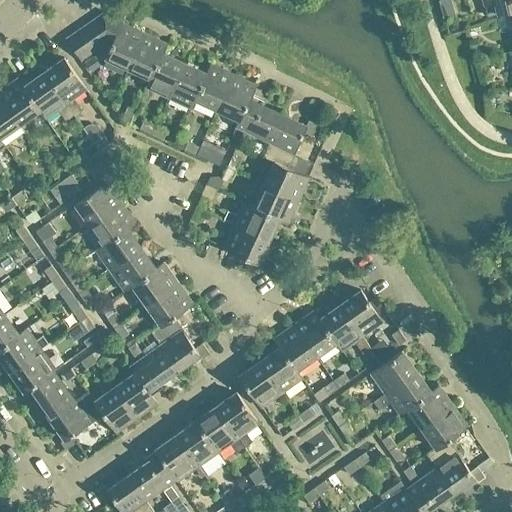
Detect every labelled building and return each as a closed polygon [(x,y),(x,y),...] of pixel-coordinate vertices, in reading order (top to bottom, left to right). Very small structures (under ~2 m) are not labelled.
[(511,0),(483,0),(485,5),(495,2),(498,13),(509,10),(510,15),(511,14),(511,0)] [(96,18),(106,33),(107,41),(102,44),(98,53),(128,67),(144,33),(121,22),(122,20),(105,12),(96,18)] [(96,18),(86,25),(100,45),(102,44),(107,41),(106,33),(96,18)] [(86,25),(77,31),(91,52),(100,45),(86,25)] [(91,52),(77,31),(67,38),(81,59),(91,52)] [(150,77),(162,52),(163,52),(167,43),(144,33),(128,67),(150,77)] [(184,62),(163,52),(162,52),(150,77),(146,85),(169,96),(184,62)] [(86,88),(64,57),(44,72),(74,114),(82,108),(73,96),(86,88)] [(195,98),(207,73),(206,72),(184,62),(169,96),(192,107),(196,98),(195,98)] [(217,108),(233,74),(210,64),(206,72),(207,73),(195,98),(196,98),(217,108)] [(44,72),(24,85),(24,86),(40,108),(39,109),(45,117),(57,108),(66,119),(74,114),(44,72)] [(237,125),(252,93),(256,85),(233,74),(217,108),(239,118),(236,125),(237,125)] [(40,108),(24,86),(24,85),(19,78),(0,90),(0,94),(20,123),(39,109),(40,108)] [(264,99),(252,93),(237,125),(270,141),(284,112),(262,102),(264,99)] [(25,130),(20,123),(0,94),(0,136),(6,144),(25,130)] [(130,122),(135,110),(127,106),(122,118),(130,122)] [(309,120),(306,125),(306,124),(284,112),(270,141),(262,156),(274,161),(287,167),(287,166),(288,167),(300,142),(298,141),(303,131),(311,135),(317,123),(309,120)] [(140,128),(152,134),(155,126),(143,120),(140,128)] [(167,131),(155,126),(152,134),(163,139),(167,131)] [(245,148),(251,136),(243,132),(237,144),(245,148)] [(105,135),(94,143),(99,150),(110,142),(105,135)] [(184,149),(196,154),(200,146),(188,141),(184,149)] [(99,150),(94,143),(83,150),(88,157),(99,150)] [(233,154),(227,166),(235,170),(241,158),(233,154)] [(94,178),(106,169),(100,161),(88,169),(94,178)] [(298,199),(308,176),(288,167),(287,166),(287,167),(274,161),(264,183),(298,199)] [(230,182),(235,170),(227,166),(222,178),(230,182)] [(71,173),(60,181),(71,196),(82,188),(71,173)] [(61,203),(71,196),(60,181),(50,188),(61,203)] [(90,223),(121,202),(106,181),(76,203),(90,223)] [(287,222),(298,199),(264,183),(254,205),(253,205),(279,217),(278,218),(287,222)] [(22,189),(12,197),(17,204),(27,197),(22,189)] [(202,194),(196,206),(204,210),(210,198),(202,194)] [(6,211),(17,204),(12,197),(1,204),(6,211)] [(278,218),(279,217),(253,205),(254,205),(245,201),(238,215),(228,210),(224,219),(234,224),(268,240),(278,218)] [(127,228),(135,222),(121,202),(90,223),(104,243),(127,227),(127,228)] [(199,222),(204,210),(196,206),(191,218),(199,222)] [(43,241),(50,251),(57,246),(50,236),(56,232),(48,221),(35,231),(42,241),(43,241)] [(16,229),(23,240),(30,235),(23,224),(16,229)] [(258,262),(268,240),(234,224),(224,247),(258,262)] [(141,247),(127,228),(127,227),(104,243),(96,248),(111,269),(141,247)] [(38,246),(30,235),(23,240),(31,251),(38,246)] [(82,235),(60,245),(65,256),(87,246),(82,235)] [(38,246),(31,251),(37,260),(44,255),(38,246)] [(65,257),(57,246),(50,251),(58,262),(65,257)] [(133,284),(155,268),(155,267),(141,247),(111,269),(125,290),(133,284)] [(147,304),(177,282),(163,262),(155,267),(155,268),(133,284),(147,304)] [(44,270),(52,280),(59,275),(51,265),(44,270)] [(66,286),(59,275),(52,280),(59,291),(66,286)] [(71,281),(78,292),(86,287),(78,276),(71,281)] [(173,316),(192,303),(177,282),(147,304),(161,323),(161,324),(172,316),(173,316)] [(93,297),(86,287),(78,292),(86,302),(93,297)] [(362,334),(382,320),(361,289),(340,304),(362,334)] [(370,347),(362,334),(340,304),(320,318),(336,341),(341,349),(353,340),(362,352),(370,347)] [(73,310),(80,320),(87,315),(80,305),(73,310)] [(336,341),(320,318),(315,310),(294,324),(316,355),(336,341)] [(107,316),(114,327),(121,322),(114,311),(107,316)] [(0,346),(18,334),(18,333),(4,314),(0,316),(0,346)] [(95,326),(87,315),(80,320),(87,331),(95,326)] [(210,353),(202,342),(195,348),(173,316),(172,316),(161,324),(161,323),(151,330),(159,341),(161,345),(162,344),(178,368),(199,353),(202,358),(210,353)] [(80,320),(73,326),(80,336),(87,331),(80,320)] [(129,332),(121,322),(114,327),(122,338),(129,332)] [(316,355),(294,324),(274,339),(279,347),(280,346),(296,369),(316,355)] [(0,355),(10,370),(40,348),(48,343),(42,334),(34,340),(26,328),(18,333),(18,334),(0,346),(0,355)] [(406,339),(401,332),(399,329),(392,334),(399,344),(406,339)] [(97,331),(89,337),(93,342),(101,336),(97,331)] [(134,372),(148,390),(151,387),(178,368),(162,344),(161,345),(159,341),(143,352),(135,342),(128,347),(136,358),(132,360),(129,362),(131,366),(130,366),(131,368),(134,372)] [(102,346),(92,353),(97,360),(107,353),(102,346)] [(280,346),(279,347),(260,361),(281,391),(302,377),(296,369),(280,346)] [(55,369),(40,348),(10,370),(24,390),(29,387),(53,370),(55,369)] [(386,392),(416,371),(402,350),(371,372),(386,392)] [(86,368),(97,360),(92,353),(81,361),(86,368)] [(281,391),(260,361),(239,375),(261,406),(281,391)] [(66,382),(76,374),(71,367),(61,375),(66,382)] [(56,374),(53,370),(29,387),(31,391),(50,417),(74,401),(74,400),(56,374)] [(408,407),(430,391),(430,390),(416,371),(386,392),(373,400),(379,409),(391,400),(400,413),(408,407)] [(115,386),(136,417),(157,402),(148,390),(134,372),(115,386)] [(344,372),(334,380),(339,387),(349,379),(344,372)] [(328,394),(339,387),(334,380),(323,387),(328,394)] [(422,427),(453,405),(438,385),(430,390),(430,391),(408,407),(422,427)] [(136,417),(115,386),(95,400),(103,411),(102,412),(116,431),(136,417)] [(71,434),(102,412),(103,411),(95,400),(88,390),(74,400),(74,401),(50,417),(65,438),(60,441),(65,449),(76,441),(71,434)] [(258,422),(237,391),(216,406),(244,446),(252,440),(245,431),(258,422)] [(448,439),(467,426),(453,405),(422,427),(436,446),(436,447),(447,439),(448,439)] [(244,446),(216,406),(196,420),(217,451),(229,442),(236,452),(244,446)] [(309,407),(298,415),(303,422),(314,414),(309,407)] [(331,415),(339,425),(346,420),(338,410),(331,415)] [(293,429),(303,422),(298,415),(288,422),(293,429)] [(217,451),(196,420),(176,434),(204,474),(207,472),(201,462),(217,451)] [(353,431),(346,420),(339,425),(346,436),(353,431)] [(175,477),(177,479),(194,467),(201,477),(204,474),(176,434),(155,449),(158,453),(175,477)] [(381,439),(389,450),(396,445),(389,434),(381,439)] [(470,471),(448,439),(447,439),(436,447),(436,446),(426,453),(436,467),(437,467),(454,491),(474,477),(478,481),(485,476),(477,466),(470,471)] [(404,455),(396,445),(389,450),(396,460),(404,455)] [(365,451),(354,459),(359,466),(370,458),(365,451)] [(145,499),(175,477),(158,453),(128,475),(145,499)] [(349,473),(359,466),(354,459),(344,466),(349,473)] [(418,475),(410,465),(403,470),(410,480),(418,475)] [(406,488),(422,511),(423,511),(454,491),(437,467),(436,467),(406,488)] [(276,469),(265,477),(271,484),(281,476),(276,469)] [(154,511),(145,499),(128,475),(107,490),(104,485),(97,490),(111,510),(118,505),(123,511),(154,511)] [(260,491),(271,484),(265,477),(255,484),(260,491)] [(325,479),(314,487),(319,494),(330,487),(325,479)] [(422,511),(406,488),(400,480),(380,494),(385,501),(384,501),(392,511),(422,511)] [(178,496),(171,486),(164,491),(171,501),(178,496)] [(309,502),(319,494),(314,487),(304,495),(309,502)] [(236,497),(225,505),(230,511),(241,505),(236,497)] [(392,511),(384,501),(369,511),(392,511)]
